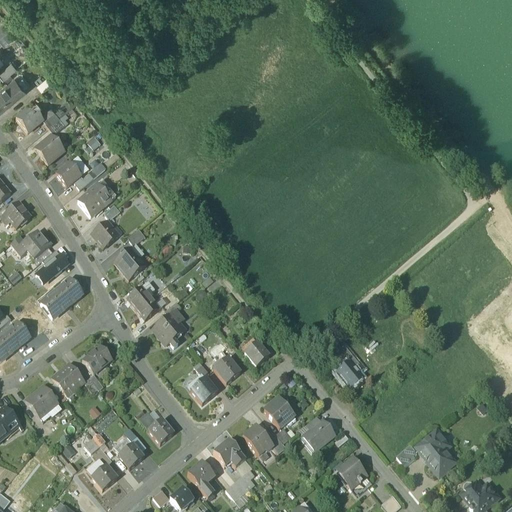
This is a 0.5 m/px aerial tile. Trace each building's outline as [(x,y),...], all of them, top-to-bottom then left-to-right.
[(0,38),(11,29),(5,21),(0,24),(0,38)] [(11,29),(0,38),(0,43),(2,46),(3,47),(17,36),(11,29)] [(20,51),(19,59),(28,60),(33,56),(30,52),(20,51)] [(11,64),(0,72),(0,77),(2,81),(16,70),(11,64)] [(29,85),(20,74),(14,79),(23,90),(29,85)] [(47,77),(37,85),(43,91),(52,83),(47,77)] [(23,90),(14,79),(9,83),(0,90),(0,103),(4,108),(24,91),(23,90)] [(32,107),(36,113),(42,109),(38,103),(32,107)] [(42,124),(30,110),(15,122),(27,137),(42,124)] [(54,117),(43,126),(48,132),(59,123),(54,117)] [(59,123),(48,132),(53,138),(64,129),(59,123)] [(50,140),(34,153),(47,168),(63,155),(50,140)] [(93,151),(100,146),(95,140),(88,145),(93,151)] [(79,158),(71,163),(81,178),(88,173),(79,158)] [(80,180),(69,166),(54,178),(65,192),(80,180)] [(0,205),(10,197),(4,190),(3,190),(0,186),(0,205)] [(104,195),(97,187),(86,196),(87,197),(77,205),(90,221),(115,200),(108,191),(104,195)] [(29,220),(18,207),(1,221),(0,221),(1,221),(5,227),(6,227),(9,224),(15,231),(29,220)] [(119,216),(113,209),(103,218),(109,224),(119,216)] [(218,229),(205,213),(197,219),(211,236),(218,229)] [(117,240),(106,226),(91,238),(102,252),(117,240)] [(144,241),(138,233),(127,242),(133,250),(144,241)] [(37,239),(34,236),(23,246),(14,253),(20,260),(26,255),(33,263),(51,248),(46,242),(44,243),(39,237),(37,239)] [(23,246),(19,240),(10,248),(14,253),(23,246)] [(136,264),(128,254),(131,251),(119,261),(113,266),(114,267),(128,284),(146,269),(145,269),(139,262),(140,262),(139,261),(136,264)] [(41,265),(45,270),(60,259),(55,254),(41,265)] [(67,268),(60,259),(45,270),(36,278),(43,287),(67,268)] [(8,281),(13,287),(21,280),(15,274),(8,281)] [(69,283),(40,307),(52,321),(81,298),(69,283)] [(140,291),(126,303),(135,313),(149,302),(140,291)] [(183,292),(175,298),(178,302),(186,296),(183,292)] [(158,313),(149,302),(135,313),(144,324),(158,313)] [(175,306),(164,315),(168,320),(171,318),(179,311),(175,306)] [(0,322),(0,330),(11,322),(6,317),(1,321),(0,322)] [(168,320),(152,333),(158,341),(160,339),(167,348),(184,334),(177,324),(174,326),(169,320),(172,318),(171,318),(168,320)] [(16,326),(0,339),(0,363),(28,340),(16,326)] [(268,361),(256,346),(244,357),(255,371),(268,361)] [(110,363),(100,350),(82,365),(92,377),(110,363)] [(363,373),(345,350),(331,361),(340,372),(336,375),(350,393),(363,382),(358,377),(363,373)] [(239,377),(227,362),(214,374),(226,389),(239,377)] [(207,376),(199,366),(194,370),(202,380),(207,376)] [(82,384),(69,369),(52,383),(65,399),(82,384)] [(103,390),(94,379),(89,383),(97,392),(98,394),(103,390)] [(205,382),(190,394),(202,408),(216,396),(205,382)] [(97,392),(89,383),(84,387),(92,396),(97,392)] [(56,407),(42,390),(25,404),(39,421),(46,415),(56,407)] [(293,420),(278,402),(263,414),(278,433),(293,420)] [(56,407),(46,415),(50,420),(60,412),(56,407)] [(4,413),(0,416),(0,443),(10,436),(6,432),(14,425),(4,413)] [(148,417),(139,423),(148,433),(148,434),(156,427),(148,417)] [(315,420),(304,428),(309,434),(320,425),(315,420)] [(156,427),(148,434),(160,448),(173,437),(161,423),(156,427)] [(332,439),(321,425),(320,425),(309,434),(304,438),(316,452),(332,439)] [(268,445),(255,429),(241,440),(258,460),(266,454),(272,449),(268,445)] [(136,441),(129,432),(122,437),(126,441),(130,446),(136,441)] [(283,432),(275,439),(282,447),(290,441),(283,432)] [(345,437),(334,444),(337,449),(348,442),(345,437)] [(427,445),(425,443),(416,451),(427,464),(426,465),(439,481),(448,473),(447,473),(455,466),(441,448),(443,445),(437,437),(427,445)] [(104,446),(97,438),(93,442),(99,450),(104,446)] [(285,451),(275,439),(268,445),(272,449),(266,454),(267,455),(272,451),(277,458),(285,451)] [(143,461),(130,446),(126,441),(113,452),(119,458),(118,459),(129,473),(143,461)] [(99,450),(93,442),(84,449),(90,457),(99,450)] [(240,457),(228,443),(212,457),(223,470),(229,466),(235,472),(245,464),(239,457),(240,457)] [(61,452),(68,460),(76,454),(69,446),(61,452)] [(416,456),(410,448),(396,459),(404,470),(415,461),(413,459),(416,456)] [(367,481),(352,462),(336,475),(352,494),(359,487),(360,487),(361,486),(367,481)] [(116,483),(105,469),(99,463),(86,473),(92,480),(91,481),(102,494),(116,483)] [(201,465),(186,477),(199,492),(207,501),(213,497),(205,487),(214,480),(201,465)] [(76,474),(69,466),(65,469),(72,478),(76,474)] [(241,489),(254,479),(250,474),(236,484),(241,489)] [(245,495),(236,484),(231,488),(240,500),(245,495)] [(487,497),(476,485),(472,488),(471,487),(467,486),(464,489),(463,493),(465,494),(461,498),(470,509),(469,510),(469,511),(486,511),(499,501),(492,493),(487,497)] [(240,500),(231,488),(225,493),(234,504),(240,500)] [(176,511),(182,511),(193,503),(185,494),(182,491),(169,503),(176,511)] [(169,502),(161,493),(152,500),(160,510),(169,502)] [(369,495),(360,502),(364,507),(373,500),(369,495)] [(0,511),(3,511),(10,504),(0,496),(0,511)] [(397,511),(401,509),(392,498),(381,507),(384,511),(397,511)]
